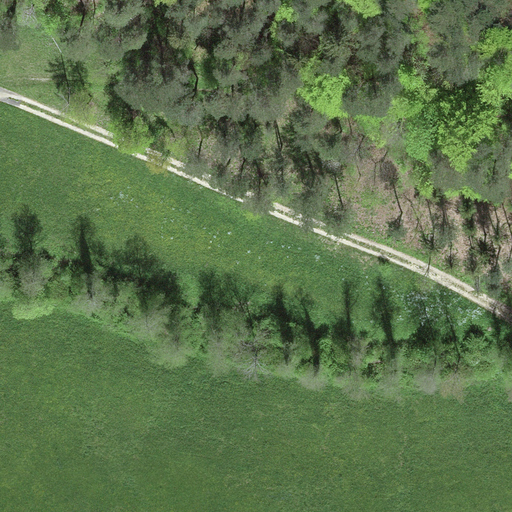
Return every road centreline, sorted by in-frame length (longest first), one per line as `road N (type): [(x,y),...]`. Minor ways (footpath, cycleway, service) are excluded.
road 1 (track): [(0,94),(149,148),(511,315)]
road 2 (track): [(0,85),(253,80),(511,101)]
